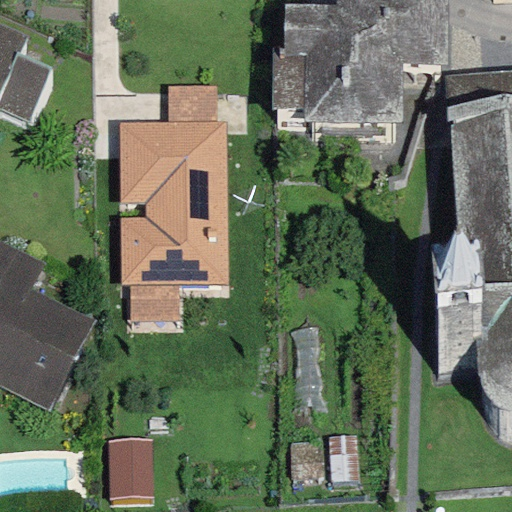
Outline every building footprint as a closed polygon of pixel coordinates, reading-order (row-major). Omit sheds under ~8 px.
[(402,64),(447,65),(447,0),(336,0),(336,5),(284,5),(283,50),(270,49),(271,110),(302,110),(302,123),(401,125),(402,64)] [(24,37),(0,26),(0,111),(26,123),(50,68),(17,53),(24,37)] [(511,72),(444,76),(446,99),(448,145),(452,144),(456,252),(449,268),(431,266),(435,313),(439,312),(442,402),(481,399),(485,413),(495,426),(509,436),(511,435),(511,72)] [(168,88),(168,124),(215,124),(215,88),(168,88)] [(168,124),(119,125),(121,286),(130,286),(175,285),(226,285),(224,124),(215,124),(168,124)] [(42,264),(0,243),(0,387),(48,412),(93,322),(29,290),(42,264)] [(176,322),(175,285),(130,286),(130,322),(176,322)] [(148,444),(107,444),(108,501),(148,501),(148,444)]
